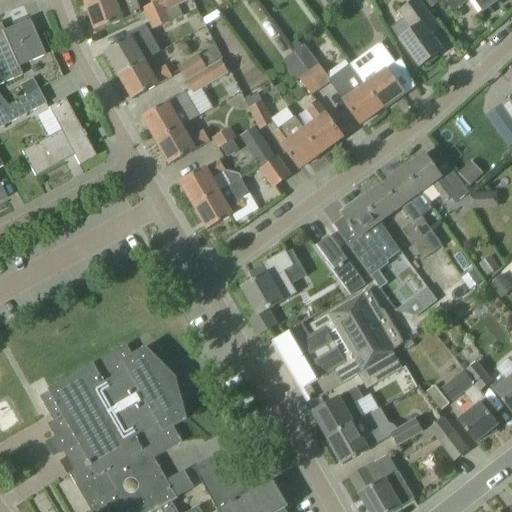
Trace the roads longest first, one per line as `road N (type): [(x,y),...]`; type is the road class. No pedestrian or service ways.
road 1 (residential): [(200,282),(511,34)]
road 2 (residential): [(336,511),(200,282)]
road 3 (residential): [(137,166),(51,0)]
road 4 (residential): [(0,238),(137,166)]
road 5 (residential): [(200,282),(137,166)]
